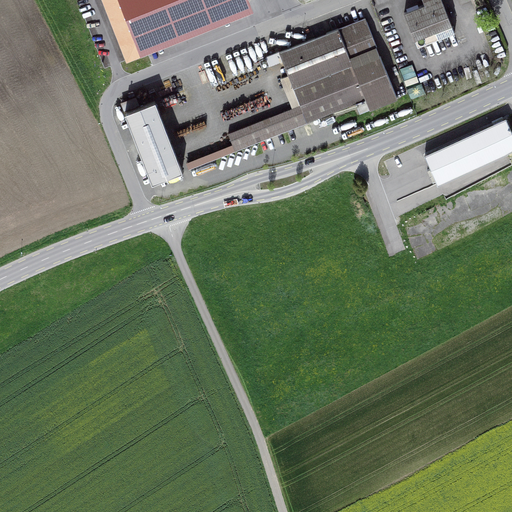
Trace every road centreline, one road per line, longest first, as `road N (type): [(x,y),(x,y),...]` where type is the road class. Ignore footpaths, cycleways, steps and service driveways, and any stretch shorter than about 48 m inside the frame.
road 1 (secondary): [(511,90),(289,185),(165,218)]
road 2 (unclassified): [(165,218),(259,435),(281,511)]
road 3 (secondary): [(165,218),(0,282)]
